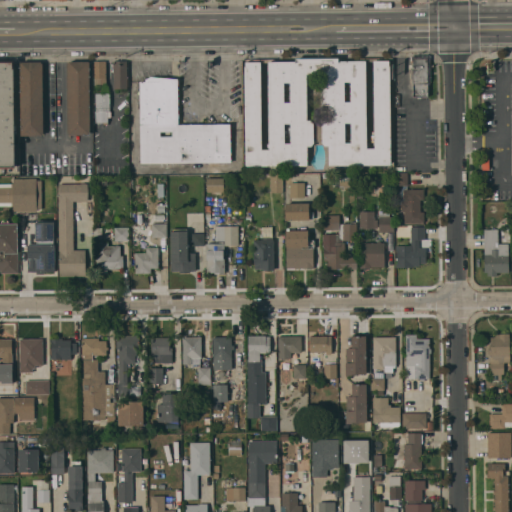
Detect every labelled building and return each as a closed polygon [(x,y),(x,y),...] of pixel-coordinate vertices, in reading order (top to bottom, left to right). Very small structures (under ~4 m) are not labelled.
[(430,84),(428,84),(428,97),(421,97),(421,98),(417,98),(417,97),(413,97),(413,61),(411,61),(411,56),(413,56),(413,55),(429,55),(429,63),(430,84)] [(245,62),(255,62),(255,60),(261,60),(262,149),(269,149),(268,62),(269,62),(269,60),(275,60),(275,62),(296,62),(296,58),(339,58),(339,61),(366,61),(367,148),(375,148),(374,61),(374,59),(380,59),(380,61),(390,61),(391,164),(329,165),(329,146),(325,146),(322,143),(322,140),(314,140),(314,143),(312,146),(307,146),(308,166),(246,166),(245,62)] [(0,61),(14,61),(15,168),(0,168),(0,61)] [(69,62),(89,62),(90,134),(69,135),(69,133),(68,133),(67,63),(69,63),(69,62)] [(95,85),(94,62),(106,62),(106,85),(95,85)] [(114,89),(113,62),(127,62),(127,88),(114,89)] [(42,63),(43,133),(42,133),(42,135),(21,136),(20,63),(41,63),(42,63)] [(140,82),(146,82),(146,79),(152,76),(178,79),(178,124),(230,124),(231,162),(141,163),(140,82)] [(95,122),(95,93),(109,93),(110,108),(108,108),(108,111),(107,111),(107,122),(95,122)] [(395,185),(395,173),(408,173),(408,185),(395,185)] [(283,174),(283,192),(271,192),(271,191),(270,191),(270,188),(271,188),(271,174),(283,174)] [(350,177),(350,187),(339,187),(339,177),(350,177)] [(37,211),(13,211),(13,207),(0,207),(0,182),(13,182),(13,178),(36,178),(36,180),(41,180),(42,208),(37,208),(37,211)] [(207,178),(223,178),(223,192),(207,192),(207,178)] [(305,182),(305,197),(290,197),(290,182),(305,182)] [(73,201),(73,249),(85,249),(85,275),(59,276),(59,250),(58,184),(81,183),(85,183),(86,183),(87,183),(87,201),(80,201),(80,202),(77,202),(77,201),(73,201)] [(404,189),(424,189),(424,200),(420,200),(420,212),(424,212),(424,223),(404,223),(404,211),(402,211),(402,210),(401,210),(401,201),(403,201),(403,200),(404,200),(404,189)] [(286,203),(309,203),(309,219),(286,220),(286,203)] [(377,228),(360,229),(360,212),(375,211),(375,220),(377,220),(377,228)] [(379,232),(379,217),(380,217),(379,211),(389,211),(390,217),(393,216),(394,231),(379,232)] [(343,240),(340,240),(340,242),(344,242),(345,256),(356,256),(357,268),(328,269),(328,260),(324,260),(324,247),(323,247),(323,234),(339,234),(338,229),(322,229),(322,215),(339,215),(339,223),(343,223),(343,214),(355,214),(355,223),(357,223),(357,240),(343,240)] [(18,223),(18,273),(1,273),(1,270),(0,270),(0,223),(1,223),(1,221),(2,220),(3,219),(5,219),(6,219),(7,220),(8,221),(8,223),(18,223)] [(54,221),(54,240),(54,244),(55,244),(55,271),(43,272),(43,273),(36,274),(36,271),(28,272),(27,244),(28,244),(28,243),(37,243),(37,240),(36,240),(36,222),(54,221)] [(167,237),(151,237),(151,223),(167,223),(167,237)] [(238,245),(224,245),(225,273),(214,273),(214,272),(206,272),(206,243),(217,243),(217,241),(215,241),(215,226),(238,225),(238,245)] [(413,267),(396,267),(396,263),(397,263),(397,251),(396,251),(396,245),(411,245),(411,227),(425,226),(425,239),(419,239),(419,248),(426,248),(426,263),(420,263),(420,266),(413,266),(413,267)] [(101,227),(101,238),(93,238),(93,227),(101,227)] [(114,227),(129,227),(129,240),(114,240),(114,227)] [(262,237),(262,227),(272,227),(272,236),(262,237)] [(195,252),(196,270),(190,270),(190,272),(180,272),(180,271),(171,271),(170,231),(171,231),(171,228),(187,228),(187,230),(188,230),(188,253),(195,252)] [(484,272),(484,229),(498,229),(498,244),(508,244),(508,272),(496,272),(497,275),(487,276),(487,272),(484,272)] [(314,268),(286,268),(286,247),(301,247),(301,246),(286,247),(286,230),(308,230),(308,238),(314,238),(314,248),(313,248),(314,268)] [(204,233),(204,245),(192,245),(191,233),(204,233)] [(273,239),(274,270),(263,270),(263,268),(255,269),(255,264),(254,264),(253,240),(273,239)] [(120,245),(120,255),(123,255),(123,268),(116,268),(116,269),(107,269),(107,273),(97,273),(96,243),(98,243),(98,241),(102,241),(102,242),(108,242),(108,245),(115,245),(118,245),(120,245)] [(360,242),(384,242),(384,267),(370,267),(370,268),(360,268),(360,242)] [(158,247),(158,268),(150,268),(150,273),(135,273),(135,252),(146,252),(146,247),(158,247)] [(490,380),(489,345),(491,345),(490,337),(495,337),(495,334),(500,334),(500,333),(509,333),(510,362),(504,362),(504,380),(490,380)] [(430,354),(430,378),(424,378),(424,381),(420,381),(420,378),(406,378),(406,334),(417,334),(417,338),(429,338),(429,347),(431,349),(431,352),(430,354)] [(117,335),(138,335),(138,337),(139,337),(139,352),(136,352),(136,355),(135,355),(135,363),(127,363),(127,383),(128,383),(128,395),(118,395),(118,383),(119,383),(118,360),(117,360),(117,355),(118,355),(118,348),(116,348),(116,337),(117,337),(117,335)] [(247,417),(247,360),(248,360),(248,335),(266,335),(266,336),(270,336),(270,352),(268,352),(268,354),(265,354),(265,352),(260,352),(260,359),(261,359),(262,372),(266,372),(266,404),(260,404),(260,417),(247,417)] [(366,336),(366,373),(359,374),(359,375),(346,375),(346,348),(352,348),(352,335),(366,336)] [(200,363),(183,364),(182,337),(201,336),(201,357),(200,357),(200,363)] [(213,369),(213,337),(231,336),(231,345),(234,345),(234,349),(231,349),(232,369),(213,369)] [(278,336),(301,336),(301,352),(290,352),(290,358),(278,358),(278,336)] [(309,336),(331,336),(331,351),(331,354),(326,354),(326,352),(310,352),(309,336)] [(82,338),(98,337),(98,340),(106,340),(106,347),(108,347),(108,349),(106,349),(106,354),(92,355),(92,359),(98,359),(98,371),(105,371),(105,384),(114,384),(114,396),(112,397),(110,397),(110,402),(114,402),(115,415),(105,416),(105,419),(83,419),(82,377),(84,377),(83,359),(80,359),(80,354),(82,354),(82,338)] [(172,347),(172,362),(159,363),(159,362),(155,362),(155,357),(151,357),(150,352),(151,352),(151,337),(169,337),(169,347),(172,347)] [(373,368),(373,337),(395,337),(396,368),(393,368),(393,372),(384,372),(384,368),(373,368)] [(0,338),(3,338),(3,339),(12,339),(12,354),(12,363),(2,363),(2,356),(0,356),(0,338)] [(20,372),(20,338),(43,338),(43,365),(35,365),(35,368),(33,368),(33,372),(20,372)] [(51,359),(51,339),(59,339),(59,338),(62,338),(62,339),(71,339),(71,361),(60,361),(60,359),(57,359),(57,360),(55,360),(55,359),(51,359)] [(0,364),(13,364),(13,383),(2,383),(2,381),(0,381),(0,364)] [(306,364),(305,378),(293,377),(294,364),(306,364)] [(324,364),(337,364),(337,378),(324,378),(324,364)] [(163,367),(163,383),(149,384),(149,368),(163,367)] [(210,367),(211,384),(198,384),(198,367),(210,367)] [(213,384),(215,384),(215,371),(224,371),(224,384),(227,384),(228,401),(213,401),(213,384)] [(373,378),(384,378),(384,391),(373,391),(373,378)] [(25,380),(49,380),(49,394),(25,394),(25,380)] [(367,383),(367,422),(359,422),(359,423),(347,423),(346,396),(352,396),(352,384),(367,383)] [(157,421),(157,404),(163,404),(163,391),(178,391),(178,421),(157,421)] [(0,433),(0,397),(15,397),(34,397),(34,419),(19,419),(19,413),(15,413),(15,414),(14,414),(14,422),(10,422),(10,433),(0,433)] [(373,422),(373,397),(388,397),(388,404),(390,404),(390,407),(400,407),(400,422),(373,422)] [(143,401),(144,425),(118,425),(118,401),(143,401)] [(502,403),(511,403),(511,427),(504,427),(504,428),(490,428),(490,414),(502,414),(502,403)] [(404,428),(402,428),(402,412),(404,412),(426,412),(426,428),(404,428)] [(261,416),(276,416),(277,430),(261,430),(261,416)] [(488,457),(487,432),(511,432),(510,457),(501,457),(488,457)] [(421,433),(422,468),(404,468),(404,444),(408,444),(408,442),(406,442),(406,437),(408,437),(408,433),(421,433)] [(340,468),(333,468),(333,469),(326,469),(327,477),(313,477),(312,440),(339,439),(340,468)] [(369,464),(369,440),(343,440),(343,463),(369,464)] [(0,473),(0,441),(14,441),(14,473),(0,473)] [(241,454),(229,454),(229,441),(241,441),(241,454)] [(249,441),(277,441),(277,462),(264,463),(265,505),(270,505),(270,511),(254,511),(254,506),(248,506),(248,496),(249,496),(248,475),(249,475),(249,441)] [(198,474),(198,499),(184,499),(184,470),(190,470),(190,442),(210,442),(210,474),(198,474)] [(52,474),(52,444),(64,444),(64,473),(52,474)] [(113,472),(95,472),(95,481),(102,481),(102,500),(104,500),(104,511),(88,511),(88,503),(88,493),(88,481),(87,450),(101,450),(101,447),(106,447),(106,449),(113,449),(113,472)] [(141,448),(141,471),(132,471),(132,502),(118,502),(118,482),(124,482),(124,471),(122,471),(122,448),(141,448)] [(39,449),(39,471),(19,471),(19,449),(39,449)] [(508,511),(495,511),(495,502),(494,502),(494,497),(495,497),(495,493),(494,493),(494,489),(495,489),(495,478),(487,478),(487,474),(488,474),(488,463),(490,463),(490,462),(492,462),(492,463),(504,463),(504,468),(503,468),(503,475),(508,475),(508,489),(509,489),(509,492),(508,492),(508,498),(509,498),(509,500),(508,500),(508,511)] [(83,465),(83,510),(74,511),(74,508),(68,508),(68,465),(83,465)] [(349,473),(349,482),(350,482),(350,483),(355,483),(355,498),(342,498),(342,473),(349,473)] [(401,486),(401,499),(390,499),(390,476),(392,476),(392,473),(400,473),(400,486),(401,486)] [(38,502),(37,489),(39,489),(38,480),(48,480),(49,489),(50,489),(50,502),(38,502)] [(405,500),(404,480),(425,480),(425,489),(422,489),(422,500),(405,500)] [(14,503),(14,511),(0,511),(0,483),(14,483),(14,485),(17,485),(17,489),(14,489),(14,503)] [(34,498),(34,503),(33,503),(33,508),(40,508),(40,511),(22,511),(22,486),(33,486),(33,498),(34,498)] [(245,487),(246,500),(233,500),(232,500),(232,502),(227,502),(227,500),(226,500),(226,489),(233,489),(233,487),(245,487)] [(349,511),(349,504),(357,500),(357,488),(370,488),(370,511),(349,511)] [(282,492),(298,492),(298,505),(302,505),(302,511),(280,511),(280,506),(282,506),(282,492)] [(151,511),(151,495),(165,495),(165,510),(176,510),(176,511),(151,511)] [(375,511),(375,501),(385,501),(385,506),(390,506),(390,507),(397,507),(397,511),(375,511)] [(319,511),(319,502),(335,502),(335,511),(319,511)] [(207,503),(207,511),(186,511),(186,504),(199,504),(199,503),(207,503)] [(405,511),(405,504),(431,503),(431,511),(405,511)]
